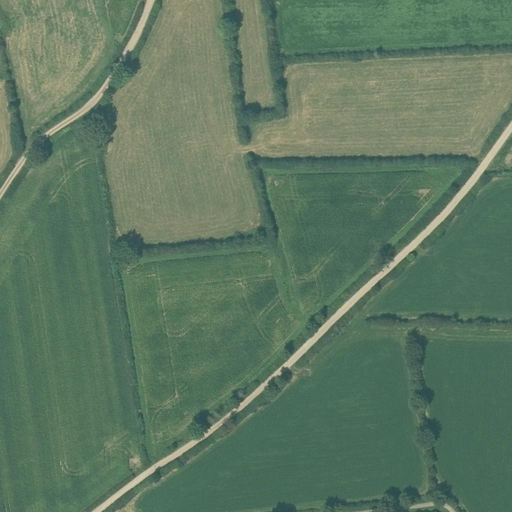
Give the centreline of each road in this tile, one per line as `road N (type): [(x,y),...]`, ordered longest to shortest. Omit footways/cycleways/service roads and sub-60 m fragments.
road 1 (track): [(511,126),(421,236),(253,395),(96,511)]
road 2 (track): [(0,195),(28,153),(97,99),(152,0)]
road 3 (track): [(285,364),(299,371),(333,343),(371,330),(511,334)]
